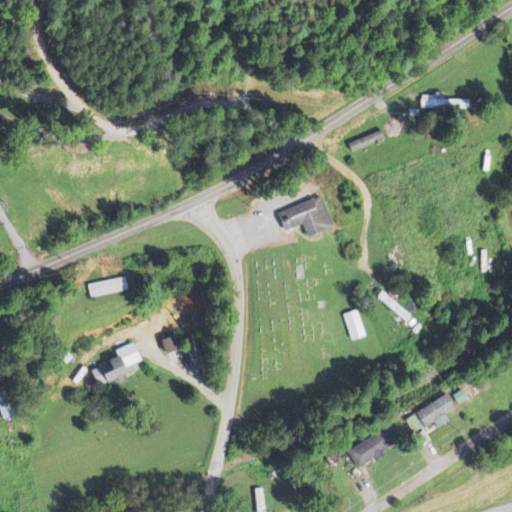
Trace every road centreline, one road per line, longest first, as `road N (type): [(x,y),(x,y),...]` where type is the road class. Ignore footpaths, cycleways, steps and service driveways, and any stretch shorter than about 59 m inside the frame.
road 1 (tertiary): [(0,279),(197,199),(511,5)]
road 2 (residential): [(208,511),(238,368),(240,285),(197,199)]
road 3 (residential): [(298,143),(289,118),(159,97),(92,34),(97,0)]
road 4 (residential): [(511,425),(373,511)]
